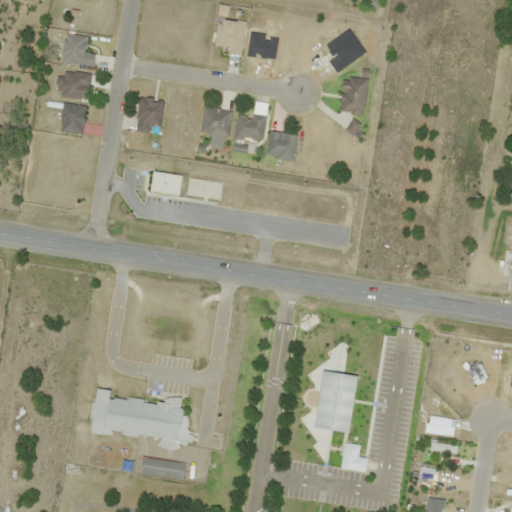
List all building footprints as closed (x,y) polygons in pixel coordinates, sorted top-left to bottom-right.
[(213,46),(227,48),(226,53),(239,55),(244,22),(217,18),(213,46)] [(337,55),(329,63),(335,70),(360,50),(344,30),(328,44),(337,55)] [(91,66),(93,54),(84,52),(86,37),(63,33),(59,62),(91,66)] [(55,95),(85,100),(90,75),(59,69),(55,95)] [(344,75),(337,110),(360,115),(368,80),(344,75)] [(134,131),(158,134),(161,99),(137,97),(134,131)] [(58,131),(81,134),(84,106),(61,103),(58,131)] [(231,111),(202,107),(199,132),(228,136),(231,111)] [(260,143),(265,118),(237,112),(232,137),(260,143)] [(358,124),(350,119),(344,130),(352,134),(358,124)] [(293,159),(295,134),(267,132),(266,158),(293,159)] [(179,194),(181,174),(152,171),(149,191),(179,194)] [(348,432),(355,375),(320,371),(313,428),(348,432)] [(88,432),(158,439),(158,447),(176,449),(177,443),(186,443),(188,422),(179,421),(181,399),(164,397),(164,403),(109,397),(109,390),(93,388),(88,432)] [(340,456),(355,460),(358,445),(343,442),(340,456)] [(181,480),(184,464),(141,457),(138,473),(181,480)]
